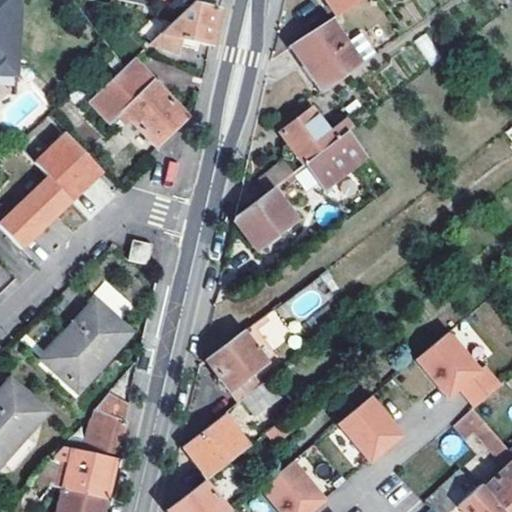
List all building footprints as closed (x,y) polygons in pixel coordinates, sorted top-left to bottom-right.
[(0,0),(0,76),(15,78),(19,0),(0,0)] [(182,38),(211,46),(221,0),(196,0),(151,43),(179,50),(182,38)] [(325,0),(336,17),(361,0),(325,0)] [(288,48),(319,92),(361,62),(348,43),(331,20),(288,48)] [(364,32),(348,43),(361,62),(378,51),(364,32)] [(429,62),(440,55),(426,33),(414,40),(429,62)] [(125,66),(89,101),(111,126),(122,116),(152,151),(187,122),(131,61),(125,66)] [(302,162),(341,133),(349,127),(343,120),(328,131),(310,108),(280,132),(289,144),(294,151),(302,162)] [(317,190),(360,159),(341,133),(302,162),(291,171),(287,173),(295,183),(306,176),(317,190)] [(289,154),(294,151),(289,144),(284,148),(289,154)] [(49,179),(71,203),(83,192),(82,190),(100,173),(80,151),(49,179)] [(266,190),(287,173),(291,171),(281,159),(257,178),(266,190)] [(49,179),(0,224),(0,226),(21,249),(51,222),(47,218),(53,213),(56,217),(71,203),(49,179)] [(290,221),(266,190),(235,214),(231,228),(250,250),(290,221)] [(47,218),(51,222),(56,217),(53,213),(47,218)] [(131,245),(128,262),(146,266),(150,249),(131,245)] [(253,387),(271,373),(264,363),(277,352),(261,330),(291,307),(300,317),(316,305),(301,286),(203,359),(236,401),(239,398),(253,387)] [(80,387),(131,332),(98,300),(66,335),(70,339),(50,360),(80,387)] [(442,381),(452,393),(478,371),(446,332),(414,359),(436,386),(442,381)] [(0,459),(45,409),(10,378),(0,389),(0,459)] [(436,386),(446,397),(452,393),(442,381),(436,386)] [(253,387),(239,398),(252,413),(266,402),(253,387)] [(337,423),(369,462),(395,440),(385,429),(391,424),(368,397),(337,423)] [(69,438),(60,447),(115,458),(120,439),(127,410),(104,399),(96,408),(92,420),(89,419),(84,440),(69,438)] [(472,433),(504,470),(511,462),(511,455),(472,409),(443,432),(455,446),(472,433)] [(205,479),(246,445),(221,412),(180,445),(205,479)] [(278,420),(263,432),(270,441),(285,429),(278,420)] [(385,429),(395,440),(400,436),(391,424),(385,429)] [(62,486),(106,497),(107,491),(115,458),(60,447),(31,479),(62,486)] [(284,511),(287,510),(288,511),(308,511),(323,501),(291,462),(259,488),(278,511),(284,511)] [(511,511),(511,462),(504,470),(481,490),(502,511),(511,511)] [(445,511),(456,503),(475,487),(459,470),(424,502),(433,511),(445,511)] [(165,511),(224,511),(200,483),(165,511)] [(62,486),(60,496),(56,511),(102,511),(106,497),(62,486)] [(475,487),(456,503),(463,511),(502,511),(481,490),(477,486),(475,487)]
